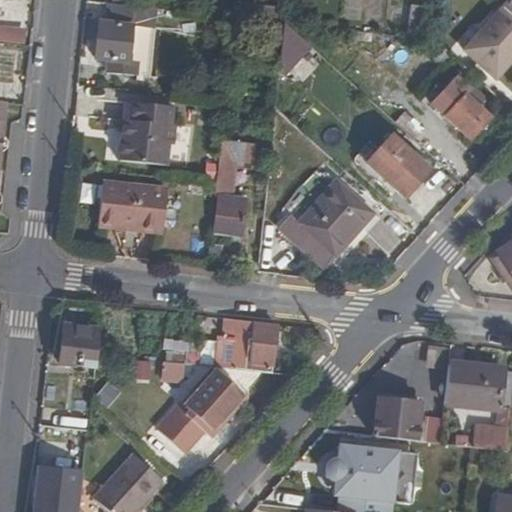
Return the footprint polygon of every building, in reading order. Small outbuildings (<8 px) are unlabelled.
[(136,8),(137,0),(116,0),(116,6),(136,8)] [(511,0),(508,0),(501,7),(504,10),(511,16),(511,0)] [(116,6),(109,6),(107,24),(154,30),(156,10),(136,8),(116,6)] [(236,20),(258,22),(260,9),(237,7),(236,20)] [(413,7),(411,30),(421,31),(423,8),(413,7)] [(258,22),(277,24),(278,11),(260,9),(258,22)] [(511,59),(511,16),(504,10),(464,53),(494,79),(511,59)] [(154,30),(107,24),(99,23),(94,59),(109,61),(107,74),(148,79),(154,30)] [(0,43),(21,46),(22,33),(0,30),(0,43)] [(290,70),(310,47),(292,31),(271,53),(290,70)] [(484,99),(457,75),(431,105),(469,138),(488,116),(478,106),(484,99)] [(129,139),(122,139),(119,161),(168,166),(170,146),(174,146),(176,127),(172,126),(175,108),(133,103),(131,122),(129,139)] [(415,140),(424,130),(406,113),(397,123),(415,140)] [(123,121),(122,139),(129,139),(131,122),(123,121)] [(393,138),(367,164),(404,197),(427,170),(393,138)] [(217,185),(215,200),(218,200),(214,235),(242,238),(245,203),(232,201),(236,171),(254,172),(256,148),(222,144),(217,185)] [(373,213),(336,180),(298,222),(290,216),(281,227),(300,245),(310,234),(335,257),(373,213)] [(169,193),(105,187),(101,225),(164,232),(169,193)] [(511,278),(511,243),(498,251),(511,278)] [(279,327),(225,320),(222,340),(237,342),(235,370),(273,374),(279,327)] [(98,356),(101,331),(65,327),(61,366),(96,370),(98,356)] [(169,352),(167,363),(186,365),(216,368),(218,343),(202,341),(201,345),(200,355),(191,354),(169,352)] [(200,355),(201,345),(192,344),(191,354),(200,355)] [(154,362),(137,360),(135,379),(152,381),(152,378),(154,362)] [(162,382),(185,384),(186,365),(167,363),(154,362),(152,378),(163,379),(162,382)] [(500,409),(504,372),(452,365),(447,403),(500,409)] [(245,395),(218,372),(188,407),(184,404),(160,432),(185,454),(204,432),(214,440),(220,432),(216,428),(245,395)] [(107,407),(119,391),(106,381),(94,397),(107,407)] [(378,400),(373,437),(418,443),(422,404),(378,400)] [(508,453),(511,419),(511,411),(499,410),(497,429),(475,426),(472,449),(473,449),(508,453)] [(418,454),(339,446),(334,497),(413,505),(418,454)] [(136,511),(163,482),(133,456),(94,502),(106,511),(136,511)] [(36,466),(30,511),(79,511),(84,472),(44,467),(36,466)] [(496,511),(511,511),(511,499),(498,498),(496,511)]
